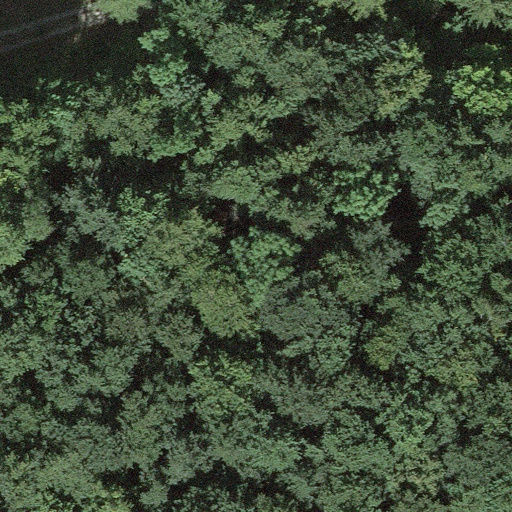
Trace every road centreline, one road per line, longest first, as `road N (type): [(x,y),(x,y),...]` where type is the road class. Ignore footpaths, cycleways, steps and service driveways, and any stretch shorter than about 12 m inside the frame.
road 1 (track): [(391,0),(511,47)]
road 2 (track): [(0,40),(121,0)]
